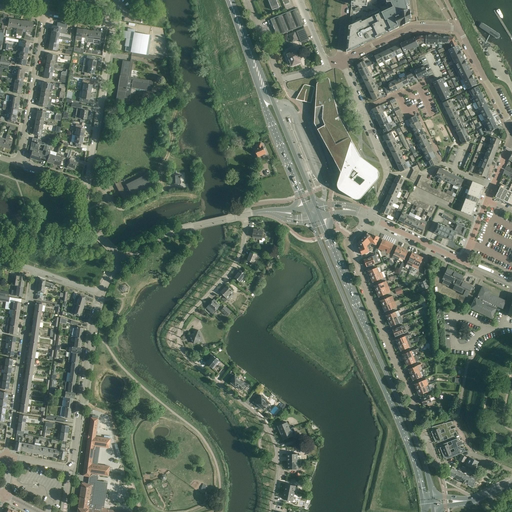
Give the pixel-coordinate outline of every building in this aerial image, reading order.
[(268,0),(272,10),(279,7),(276,0),(268,0)] [(290,0),(281,0),(286,10),(294,7),(290,0)] [(351,0),(346,53),(411,22),(410,20),(412,20),(409,0),(351,0)] [(298,8),(271,19),(277,36),(305,25),(298,8)] [(25,33),(27,22),(21,21),(19,36),(21,36),(22,32),(25,32),(25,33)] [(481,27),(499,40),(501,36),(483,23),(481,27)] [(132,52),(145,55),(149,35),(134,33),(135,30),(127,28),(124,46),(125,46),(125,51),(132,52)] [(304,28),(297,31),(301,43),(309,39),(304,28)] [(289,35),(292,43),(298,40),(295,32),(289,35)] [(415,38),(417,43),(418,43),(418,45),(421,43),(426,43),(426,42),(426,36),(419,36),(415,38)] [(414,37),(410,40),(414,49),(419,46),(418,45),(418,43),(417,43),(415,38),(414,37)] [(449,37),(448,44),(449,44),(451,48),(452,48),(458,46),(454,37),(449,37)] [(408,41),(405,42),(409,50),(410,52),(414,50),(415,50),(414,49),(410,40),(408,41)] [(400,44),(404,52),(406,51),(409,50),(405,42),(400,44)] [(393,48),(396,55),(402,53),(398,45),(393,48)] [(451,48),(447,50),(450,55),(460,50),(458,46),(452,48),(451,48)] [(289,52),(287,53),(286,54),(285,55),(286,56),(287,57),(288,57),(292,66),(300,63),(299,59),(301,59),(297,51),(296,51),(294,48),(288,50),(289,52)] [(390,58),(396,55),(393,48),(387,50),(390,58)] [(385,61),(390,58),(387,50),(381,53),(385,61)] [(450,55),(448,56),(449,56),(451,61),(462,55),(460,50),(450,55)] [(145,55),(132,52),(131,56),(136,57),(163,61),(164,58),(145,55)] [(385,61),(381,53),(375,56),(378,64),(382,62),(384,64),(386,63),(384,61),(385,61)] [(462,55),(451,61),(453,66),(465,60),(462,55)] [(88,66),(95,68),(96,61),(94,61),(95,58),(87,57),(86,60),(87,60),(87,63),(88,63),(88,66)] [(55,61),(46,60),(45,66),(53,67),(57,68),(60,68),(61,66),(57,66),(57,65),(54,64),(55,61)] [(133,62),(130,62),(122,60),(120,76),(120,75),(118,87),(116,98),(124,100),(124,98),(130,99),(131,88),(146,91),(151,91),(153,81),(130,77),(133,62)] [(465,60),(453,66),(456,71),(467,65),(465,60)] [(356,65),(359,71),(367,67),(372,65),(370,62),(366,64),(364,61),(356,65)] [(0,63),(0,71),(2,72),(2,68),(8,69),(8,65),(2,64),(0,63)] [(423,64),(418,66),(423,77),(428,74),(423,64)] [(467,65),(456,71),(458,75),(470,70),(467,65)] [(94,74),(95,68),(88,66),(83,66),(82,72),(84,73),(84,75),(91,77),(92,74),(94,74)] [(418,66),(413,69),(418,79),(423,77),(418,66)] [(370,73),(367,67),(359,71),(362,77),(370,73)] [(470,70),(458,75),(460,80),(460,81),(463,80),(462,79),(472,75),(470,70)] [(373,79),(370,73),(362,77),(365,83),(373,79)] [(406,75),(409,83),(415,80),(412,73),(406,75)] [(400,78),(404,86),(409,83),(406,75),(400,78)] [(472,75),(462,79),(463,80),(464,82),(465,84),(474,80),(472,75)] [(317,85),(314,123),(320,134),(341,172),(340,176),(338,183),(337,184),(337,186),(338,186),(338,188),(339,189),(341,191),(351,197),(354,199),(355,199),(357,199),(359,199),(361,198),(362,197),(374,184),(377,180),(378,180),(379,178),(379,176),(379,174),(379,172),(378,170),(376,168),(368,162),(361,157),(358,151),(343,125),(339,116),(337,111),(335,101),(329,80),(329,79),(328,78),(326,78),(325,78),(318,82),(318,83),(317,84),(317,85)] [(392,92),(398,89),(394,81),(393,78),(387,81),(392,92)] [(398,89),(404,86),(400,78),(394,81),(398,89)] [(21,88),(23,82),(8,79),(7,82),(14,83),(14,86),(21,88)] [(365,83),(368,89),(375,85),(373,79),(365,83)] [(440,79),(433,83),(435,87),(443,83),(441,79),(440,79)] [(81,83),(80,91),(91,92),(92,85),(91,85),(91,81),(82,80),(82,83),(81,83)] [(474,80),(465,84),(467,89),(477,85),(474,80)] [(443,83),(435,87),(437,92),(445,88),(443,83)] [(368,89),(371,94),(378,91),(375,85),(368,89)] [(445,88),(437,92),(440,97),(448,93),(450,92),(448,87),(445,88)] [(470,90),(473,96),(481,93),(478,87),(470,90)] [(297,100),(305,102),(306,94),(307,89),(302,88),(296,99),(297,100)] [(91,92),(80,91),(83,91),(81,99),(79,98),(79,102),(88,103),(88,100),(89,100),(91,92)] [(381,97),(378,91),(371,94),(373,100),(381,97)] [(448,93),(440,97),(442,101),(450,98),(448,93)] [(476,102),(483,99),(481,93),(473,96),(476,102)] [(55,97),(51,96),(40,94),(39,100),(51,102),(52,99),(55,100),(55,99),(58,100),(59,98),(56,97),(55,97)] [(9,96),(8,102),(9,102),(10,102),(11,102),(19,104),(20,98),(9,96)] [(446,109),(453,105),(451,99),(443,103),(446,109)] [(479,108),(486,104),(483,99),(476,102),(479,108)] [(50,105),(51,102),(39,100),(38,106),(48,108),(48,109),(53,110),(54,106),(50,105)] [(72,103),(71,107),(77,108),(75,118),(79,119),(79,118),(86,119),(88,111),(81,110),(82,105),(72,103)] [(481,114),(489,110),(486,104),(479,108),(481,114)] [(449,115),(456,111),(453,105),(446,109),(449,115)] [(375,115),(383,112),(380,106),(372,109),(375,115)] [(9,114),(17,115),(18,110),(3,107),(2,109),(10,111),(9,114)] [(484,120),(492,116),(489,110),(481,114),(484,120)] [(37,111),(36,117),(44,118),(48,119),(49,113),(37,111)] [(451,121),(459,117),(456,111),(449,115),(451,121)] [(378,121),(386,118),(383,112),(375,115),(378,121)] [(15,121),(17,115),(9,114),(8,122),(14,124),(15,121)] [(411,126),(418,122),(416,116),(408,120),(411,126)] [(462,123),(464,122),(461,116),(459,117),(451,121),(454,127),(462,123)] [(487,126),(495,122),(492,116),(484,120),(487,126)] [(389,124),(386,118),(378,121),(381,127),(389,124)] [(421,128),(418,122),(411,126),(414,132),(421,128)] [(462,123),(454,127),(457,133),(465,129),(467,128),(464,122),(462,123)] [(498,128),(495,122),(487,126),(490,132),(498,128)] [(72,135),(83,137),(85,129),(81,129),(82,125),(76,124),(75,128),(74,130),(73,130),(72,131),(72,135)] [(391,129),(389,124),(381,127),(384,133),(391,129)] [(42,133),(43,130),(34,128),(33,134),(43,136),(42,140),(48,141),(50,141),(53,142),(53,140),(50,139),(51,135),(45,134),(42,133)] [(424,134),(421,128),(414,132),(416,138),(424,134)] [(460,138),(468,135),(465,129),(457,133),(460,138)] [(384,136),(386,142),(394,138),(391,133),(384,136)] [(427,140),(424,134),(416,138),(419,143),(427,140)] [(5,139),(3,147),(9,149),(12,142),(9,140),(10,136),(7,135),(5,139)] [(82,144),(83,137),(72,135),(71,142),(72,142),(71,146),(80,148),(81,144),(82,144)] [(470,141),(468,135),(460,138),(463,144),(470,141)] [(490,143),(498,147),(500,140),(492,137),(490,143)] [(30,158),(39,161),(40,158),(44,159),(46,149),(48,141),(42,140),(32,138),(30,151),(32,151),(30,158)] [(394,138),(386,142),(389,148),(397,144),(394,138)] [(422,149),(430,146),(427,140),(419,143),(422,149)] [(255,150),(253,150),(257,158),(258,157),(262,155),(261,155),(266,153),(263,146),(262,146),(261,143),(256,145),(258,148),(255,150)] [(498,147),(490,143),(488,150),(496,153),(498,147)] [(392,154),(400,150),(397,144),(389,148),(392,154)] [(425,155),(433,151),(430,146),(422,149),(425,155)] [(53,164),(56,156),(57,153),(50,150),(46,149),(44,159),(47,160),(46,162),(53,164)] [(395,160),(403,156),(400,150),(392,154),(395,160)] [(496,153),(488,150),(485,156),(493,159),(496,153)] [(428,161),(435,157),(433,151),(425,155),(428,161)] [(62,158),(56,156),(53,164),(60,166),(61,163),(64,164),(66,158),(63,157),(62,158)] [(398,166),(405,162),(403,156),(395,160),(398,166)] [(493,159),(485,156),(483,162),(491,165),(493,159)] [(79,160),(74,158),(71,157),(70,160),(69,159),(66,168),(70,169),(71,168),(75,169),(77,162),(78,163),(79,160)] [(428,161),(423,163),(425,166),(429,164),(431,167),(438,163),(435,157),(428,161)] [(408,168),(405,162),(398,166),(401,172),(408,168)] [(488,171),(491,165),(483,162),(480,168),(488,171)] [(440,183),(445,171),(439,168),(436,176),(439,178),(437,182),(440,183)] [(488,171),(480,168),(478,174),(486,177),(488,171)] [(144,170),(137,174),(125,179),(115,184),(123,200),(123,201),(131,197),(130,196),(152,185),(146,174),(145,174),(144,170)] [(442,179),(448,182),(451,174),(445,171),(442,179)] [(448,182),(454,185),(457,177),(451,174),(448,182)] [(394,182),(402,185),(405,179),(397,176),(394,182)] [(463,180),(457,177),(454,185),(460,187),(463,180)] [(471,186),(482,190),(483,185),(472,181),(471,186)] [(402,185),(394,182),(391,188),(399,191),(402,185)] [(482,190),(471,186),(469,190),(480,194),(482,190)] [(495,197),(499,199),(504,188),(500,186),(495,197)] [(396,197),(399,191),(391,188),(389,194),(396,197)] [(503,201),(508,190),(504,188),(499,199),(503,201)] [(511,188),(510,188),(508,190),(503,201),(508,203),(511,193),(511,188)] [(480,194),(469,190),(467,194),(478,198),(480,194)] [(478,198),(467,194),(465,193),(463,197),(466,198),(476,203),(478,198)] [(396,197),(389,194),(386,199),(393,203),(396,197)] [(476,203),(466,198),(464,203),(475,207),(476,203)] [(393,203),(386,199),(383,205),(391,209),(393,203)] [(475,207),(464,203),(462,207),(473,211),(475,207)] [(391,209),(383,205),(380,211),(389,215),(390,215),(392,210),(391,209)] [(473,211),(462,207),(461,211),(471,216),(473,211)] [(405,223),(409,215),(403,212),(399,220),(405,223)] [(411,226),(414,218),(409,215),(405,223),(411,226)] [(420,221),(414,218),(411,226),(417,229),(420,221)] [(421,219),(420,221),(417,229),(423,231),(427,222),(421,219)] [(453,230),(438,223),(434,232),(453,242),(457,234),(457,232),(453,230)] [(467,229),(456,223),(453,230),(457,232),(457,234),(463,237),(467,229)] [(266,232),(263,232),(263,230),(254,229),(253,237),(265,239),(266,232)] [(379,237),(373,234),(372,237),(367,234),(359,242),(361,247),(359,248),(362,255),(369,252),(367,246),(370,242),(376,244),(379,237)] [(384,251),(388,242),(383,239),(378,249),(384,251)] [(388,242),(384,251),(389,254),(394,244),(388,242)] [(399,257),(403,249),(397,246),(394,254),(399,257)] [(408,251),(403,249),(399,257),(404,259),(408,251)] [(257,254),(255,253),(251,251),(246,263),(253,267),(255,263),(254,263),(257,254)] [(408,261),(405,267),(410,270),(417,255),(412,253),(410,257),(408,261)] [(372,255),(372,257),(364,260),(367,266),(378,262),(375,254),(372,255)] [(423,258),(417,255),(410,270),(414,272),(415,270),(417,270),(423,258)] [(371,276),(383,271),(379,273),(377,268),(368,271),(371,276)] [(464,276),(447,268),(442,279),(444,280),(442,284),(464,294),(463,295),(467,297),(472,286),(463,282),(464,281),(462,280),(464,276)] [(240,270),(235,278),(238,280),(243,284),(246,280),(243,278),(246,275),(240,270)] [(383,271),(371,276),(373,282),(386,277),(383,271)] [(16,276),(15,286),(23,287),(24,277),(18,276),(16,276)] [(44,286),(53,289),(54,286),(45,282),(45,280),(40,279),(37,292),(42,293),(42,292),(44,286)] [(429,287),(426,280),(420,283),(423,290),(429,287)] [(377,291),(388,287),(386,281),(375,286),(377,291)] [(23,287),(15,286),(14,291),(11,290),(11,295),(21,297),(23,287)] [(235,293),(231,289),(227,286),(221,292),(224,296),(222,299),(225,302),(228,299),(229,300),(235,293)] [(503,309),(506,301),(507,301),(489,293),(490,290),(482,286),(478,297),(477,299),(475,298),(470,308),(492,318),(498,306),(503,309)] [(391,292),(388,287),(377,291),(379,297),(391,292)] [(80,295),(77,305),(83,307),(85,300),(89,301),(90,298),(80,295)] [(383,306),(395,301),(392,296),(381,301),(383,306)] [(422,304),(424,307),(424,308),(429,306),(431,305),(428,297),(420,300),(422,304)] [(220,305),(216,302),(215,302),(213,300),(205,310),(211,315),(220,305)] [(395,301),(383,306),(385,312),(397,307),(395,301)] [(9,309),(20,311),(21,303),(13,302),(13,303),(10,302),(10,303),(9,304),(8,307),(9,308),(9,309)] [(81,313),(83,307),(77,305),(74,314),(84,317),(85,315),(81,313)] [(225,306),(221,310),(227,316),(231,312),(225,306)] [(431,313),(429,306),(424,308),(424,307),(422,308),(425,315),(431,313)] [(11,318),(18,319),(20,311),(9,309),(9,313),(10,314),(12,314),(11,318)] [(389,321),(400,316),(398,311),(387,315),(389,321)] [(400,316),(389,321),(391,326),(403,322),(400,316)] [(17,327),(18,319),(11,318),(8,317),(7,325),(17,327)] [(16,335),(17,327),(7,325),(6,333),(16,335)] [(395,336),(407,331),(404,326),(404,325),(403,325),(402,325),(401,326),(401,327),(393,330),(395,336)] [(75,337),(81,338),(83,328),(77,327),(76,328),(73,328),(72,331),(71,334),(72,336),(71,336),(71,337),(75,337)] [(195,333),(190,336),(194,344),(198,341),(199,342),(203,340),(198,330),(194,332),(195,333)] [(399,345),(410,341),(409,341),(407,335),(397,340),(399,345)] [(412,346),(410,341),(399,345),(401,351),(412,346)] [(405,360),(416,355),(414,350),(403,354),(405,360)] [(71,362),(78,363),(79,353),(73,353),(69,352),(68,362),(71,362)] [(416,355),(405,360),(407,365),(418,361),(416,355)] [(213,356),(210,359),(207,363),(213,368),(217,364),(219,366),(221,363),(213,356)] [(2,365),(11,367),(13,359),(6,358),(5,366),(2,365)] [(11,367),(2,365),(1,369),(4,370),(3,373),(10,374),(11,367)] [(411,375),(422,370),(420,365),(409,369),(411,375)] [(422,370),(411,375),(413,380),(424,376),(425,375),(423,370),(422,370)] [(231,383),(235,386),(236,387),(237,386),(242,390),(243,389),(244,390),(244,389),(244,388),(246,389),(247,389),(248,388),(248,387),(248,386),(235,375),(231,380),(232,381),(231,383)] [(415,384),(417,390),(429,385),(426,379),(415,384)] [(75,383),(69,382),(66,382),(65,386),(64,391),(65,392),(73,393),(75,383)] [(429,385),(417,390),(419,395),(431,391),(429,385)] [(255,403),(264,410),(270,403),(261,395),(255,403)] [(430,395),(425,397),(421,399),(423,405),(427,403),(428,406),(432,404),(431,402),(432,402),(430,398),(431,397),(430,395)] [(60,412),(60,417),(70,418),(71,408),(65,407),(65,408),(64,413),(60,412)] [(98,418),(91,417),(82,476),(90,477),(89,484),(85,483),(83,482),(82,483),(81,483),(78,508),(77,508),(76,511),(129,511),(130,511),(101,507),(105,482),(95,481),(96,474),(108,476),(110,466),(97,465),(100,447),(109,448),(110,438),(95,436),(98,418)] [(433,430),(431,431),(433,436),(433,437),(451,429),(450,426),(453,425),(452,422),(451,421),(440,424),(432,427),(433,430)] [(25,424),(18,422),(17,432),(23,433),(27,434),(28,431),(24,430),(25,424)] [(281,433),(290,429),(287,422),(278,426),(281,433)] [(62,425),(60,434),(67,435),(69,426),(62,425)] [(290,429),(281,433),(284,440),(296,434),(293,428),(290,429)] [(451,429),(433,437),(435,442),(437,441),(438,443),(454,436),(453,433),(456,432),(454,428),(451,429)] [(23,433),(17,432),(15,442),(16,442),(14,450),(19,451),(19,450),(20,443),(21,443),(23,433)] [(442,447),(440,448),(442,453),(458,446),(456,443),(459,442),(457,439),(457,438),(441,445),(442,447)] [(20,443),(19,450),(26,451),(27,444),(21,443),(20,443)] [(32,453),(34,445),(27,444),(26,451),(32,453)] [(39,454),(40,447),(34,445),(32,453),(39,454)] [(458,446),(442,453),(444,458),(446,457),(447,459),(466,452),(466,451),(464,447),(461,448),(460,446),(460,445),(458,446)] [(45,455),(47,448),(40,447),(39,454),(45,455)] [(58,458),(60,450),(53,449),(52,457),(58,458)] [(462,455),(459,460),(464,463),(467,458),(462,455)] [(448,475),(460,481),(467,485),(467,484),(473,487),(476,480),(470,477),(474,470),(479,462),(470,457),(463,470),(467,472),(466,475),(452,468),(448,475)] [(298,461),(287,461),(288,469),(294,469),(294,470),(297,470),(297,469),(298,469),(298,461)] [(286,484),(284,491),(297,494),(298,488),(295,487),(296,486),(286,484)] [(284,491),(283,499),(289,500),(288,502),(296,504),(298,494),(297,494),(296,494),(284,491)]
